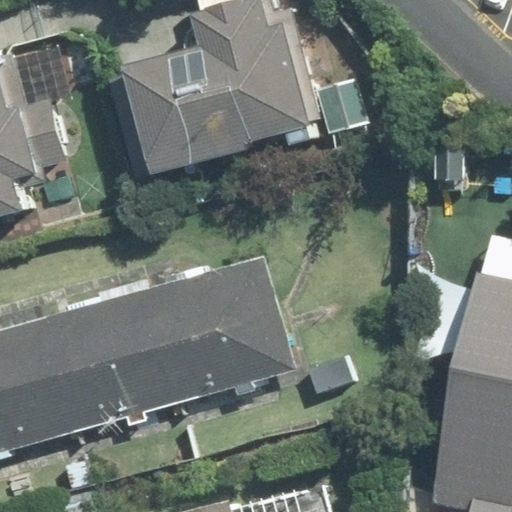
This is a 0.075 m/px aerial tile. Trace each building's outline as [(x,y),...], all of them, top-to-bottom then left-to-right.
[(208,47),(104,70),(132,192),(374,138),(361,78),(312,89),(291,0),(261,0),(201,14),(208,47)] [(0,221),(58,206),(17,54),(0,58),(0,221)] [(263,259),(148,293),(180,398),(295,364),(263,259)] [(511,511),(511,295),(478,288),(433,500),(491,511),(511,511)] [(148,293),(33,327),(65,433),(180,398),(148,293)] [(33,327),(0,337),(0,452),(65,433),(33,327)] [(334,511),(326,478),(189,511),(334,511)]
